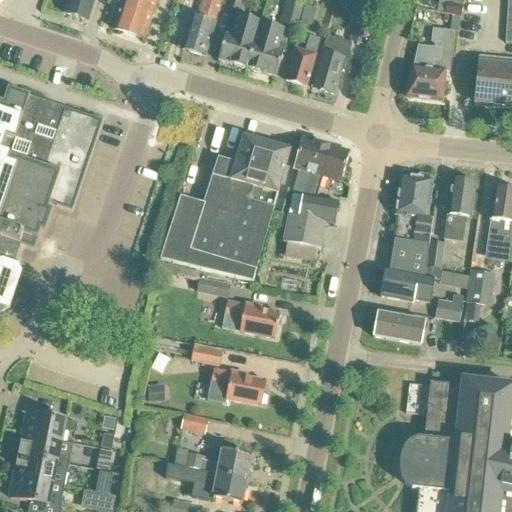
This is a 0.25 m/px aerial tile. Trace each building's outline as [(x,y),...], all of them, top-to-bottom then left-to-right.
[(88,24),(95,0),(57,0),(68,3),(64,16),(88,24)] [(122,0),(113,32),(144,42),(157,0),(122,0)] [(223,8),(225,0),(202,0),(196,20),(192,19),(182,53),(205,59),(214,25),(213,25),(219,6),(223,8)] [(242,0),(225,0),(223,8),(225,8),(225,9),(239,13),(242,0)] [(286,0),(279,25),(297,30),(306,1),(303,0),(286,0)] [(361,0),(349,44),(364,48),(377,0),(361,0)] [(441,0),(438,15),(445,16),(444,17),(462,21),(465,0),(441,0)] [(260,25),(255,24),(237,18),(231,38),(226,37),(218,63),(247,72),(260,25)] [(260,25),(247,72),(275,80),(283,54),(278,52),(284,32),(260,25)] [(440,51),(418,49),(412,70),(406,96),(410,101),(442,105),(445,75),(449,75),(454,34),(432,32),(431,45),(440,46),(440,51)] [(285,83),(306,89),(320,42),(309,39),(305,54),(295,51),(285,83)] [(323,53),(312,91),(333,97),(340,73),(343,74),(352,47),(328,39),(323,53)] [(511,61),(478,58),(473,106),(511,110),(511,61)] [(49,205),(71,212),(101,124),(0,89),(0,314),(9,310),(20,276),(14,262),(20,244),(34,248),(40,230),(44,232),(51,212),(47,210),(49,205)] [(217,160),(203,206),(185,269),(251,288),(290,153),(243,139),(235,166),(217,160)] [(325,148),(302,142),(293,170),(300,172),(293,197),(302,198),(306,199),(314,164),(320,166),(325,148)] [(306,199),(302,198),(297,219),(325,225),(334,227),(338,205),(317,201),(323,179),(341,184),(349,155),(325,148),(320,166),(314,164),(306,199)] [(415,181),(400,179),(396,203),(394,204),(393,214),(395,216),(395,218),(392,243),(393,243),(391,252),(392,252),(389,268),(424,273),(429,244),(432,222),(427,221),(432,183),(427,179),(419,178),(415,181)] [(470,222),(475,186),(452,182),(449,207),(446,208),(445,214),(447,215),(442,245),(462,247),(465,222),(470,222)] [(511,243),(511,192),(494,190),(486,249),(511,252),(511,243)] [(185,269),(203,206),(180,199),(167,245),(162,263),(185,269)] [(325,225),(297,219),(288,217),(283,245),(320,252),(325,225)] [(429,244),(424,273),(439,276),(444,247),(429,244)] [(159,266),(155,284),(167,287),(169,277),(177,279),(179,271),(159,266)] [(385,273),(380,300),(411,306),(414,305),(428,307),(432,282),(438,283),(439,276),(424,273),(389,268),(389,273),(385,273)] [(472,274),(466,318),(468,319),(468,322),(478,324),(480,308),(491,309),(495,277),(472,274)] [(198,283),(196,294),(226,301),(229,289),(198,283)] [(435,322),(459,325),(463,296),(453,295),(452,305),(438,303),(435,322)] [(262,310),(244,306),(243,308),(226,304),(221,332),(239,335),(238,336),(274,344),(280,317),(261,313),(262,310)] [(397,344),(401,321),(377,316),(373,340),(397,344)] [(401,321),(397,344),(420,348),(424,325),(401,321)] [(191,364),(219,370),(222,353),(194,347),(191,364)] [(224,404),(255,410),(260,411),(266,385),(246,381),(247,378),(230,374),(230,376),(212,372),(209,387),(227,391),(224,404)] [(400,465),(400,473),(401,481),(405,487),(411,491),(418,492),(415,511),(511,511),(511,446),(511,456),(506,455),(508,434),(511,388),(495,387),(495,380),(484,379),(484,385),(463,383),(462,389),(430,385),(424,443),(416,442),(410,445),(405,450),(401,457),(400,465)] [(149,405),(165,404),(164,387),(147,389),(149,405)] [(227,391),(209,387),(206,405),(223,408),(224,404),(227,391)] [(27,415),(23,437),(60,444),(62,432),(75,435),(77,426),(64,423),(27,415)] [(181,432),(205,437),(208,422),(184,417),(181,432)] [(105,436),(102,449),(112,451),(115,438),(105,436)] [(62,467),(68,468),(70,459),(72,447),(65,445),(60,444),(23,437),(19,458),(56,465),(62,467)] [(101,451),(99,461),(111,464),(113,454),(101,451)] [(177,451),(173,469),(183,471),(246,483),(250,460),(221,454),(219,466),(203,463),(204,460),(186,457),(187,453),(177,451)] [(56,465),(19,458),(14,479),(51,486),(58,488),(64,489),(66,477),(68,468),(62,467),(56,465)] [(173,469),(170,484),(180,485),(193,488),(190,500),(211,504),(212,501),(241,507),(246,483),(183,471),(173,469)] [(51,486),(14,479),(10,501),(31,505),(29,511),(59,511),(62,501),(64,489),(58,488),(51,486)] [(86,494),(83,510),(89,511),(90,511),(114,511),(117,500),(86,494)] [(173,503),(171,511),(196,511),(198,508),(173,503)]
